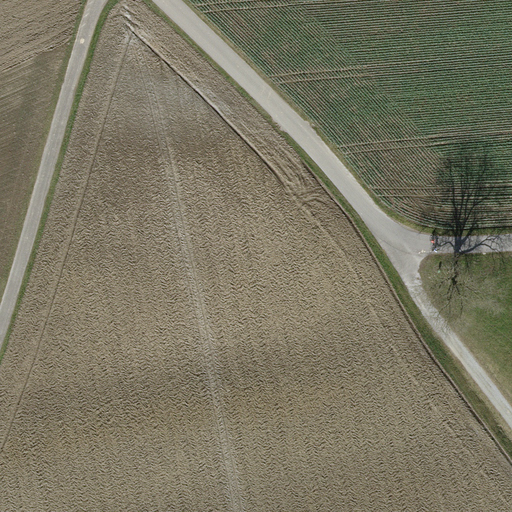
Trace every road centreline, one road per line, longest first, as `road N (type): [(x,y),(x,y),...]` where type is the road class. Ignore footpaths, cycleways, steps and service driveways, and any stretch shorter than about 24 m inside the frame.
road 1 (track): [(0,331),(99,0)]
road 2 (track): [(396,246),(300,125),(166,0)]
road 3 (track): [(511,409),(396,246)]
